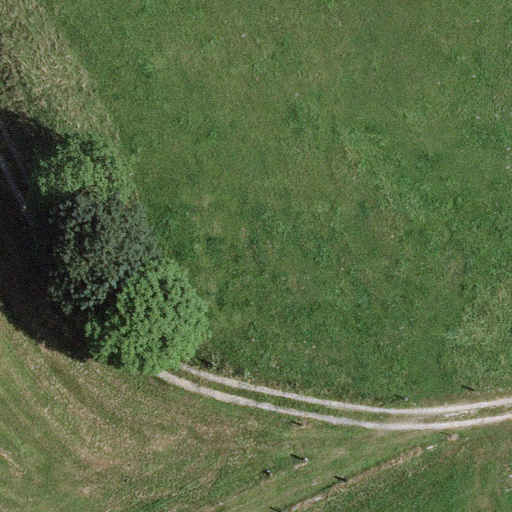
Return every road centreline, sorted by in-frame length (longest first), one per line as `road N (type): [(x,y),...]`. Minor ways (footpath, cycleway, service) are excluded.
road 1 (track): [(0,131),(76,281),(140,351),(181,374),(400,420),(511,407)]
road 2 (track): [(240,511),(400,420)]
